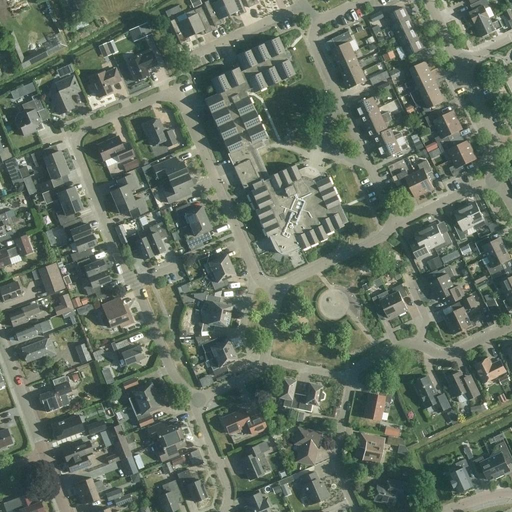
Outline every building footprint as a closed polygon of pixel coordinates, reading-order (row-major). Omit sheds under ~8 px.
[(27,11),(20,0),(10,0),(4,4),(13,19),(27,11)] [(193,8),(201,5),(199,0),(189,0),(193,8)] [(228,16),(220,0),(219,0),(212,4),(210,0),(209,0),(203,3),(214,27),(224,23),(222,19),(228,16)] [(220,0),(228,16),(234,13),(236,17),(246,13),(239,0),(220,0)] [(244,0),(248,8),(258,4),(256,0),(244,0)] [(487,0),(482,0),(470,6),(473,11),(469,13),(475,25),(490,18),(485,9),(491,7),(487,0)] [(187,18),(194,35),(200,32),(202,36),(212,31),(201,7),(194,10),(196,14),(187,18)] [(392,26),(409,18),(404,8),(387,16),(392,26)] [(373,23),(384,18),(382,12),(370,17),(373,23)] [(194,35),(187,18),(178,22),(176,19),(170,22),(180,46),(190,41),(188,37),(194,35)] [(397,36),(414,29),(409,18),(392,26),(397,36)] [(475,25),(481,38),(503,28),(499,20),(492,24),(490,18),(475,25)] [(414,29),(397,36),(402,47),(419,39),(414,29)] [(46,30),(41,31),(44,44),(57,41),(56,35),(48,37),(46,30)] [(335,61),(354,52),(349,43),(353,41),(349,32),(332,39),(336,48),(331,50),(335,61)] [(364,39),(367,46),(373,43),(369,36),(364,39)] [(227,154),(228,155),(243,189),(251,185),(254,190),(247,193),(267,238),(276,233),(279,239),(291,243),(296,241),(301,250),(327,238),(325,234),(343,226),(342,225),(348,222),(327,178),(316,183),(313,176),(306,174),(300,177),(294,165),(268,177),(256,150),(264,146),(261,140),(266,137),(246,92),(252,89),(253,93),(294,75),(288,61),(290,60),(291,57),(288,52),(286,51),(284,52),(277,37),(237,56),(239,61),(233,64),(232,66),(234,70),(210,80),(216,94),(204,100),(229,154),(227,154)] [(419,39),(402,47),(407,57),(424,49),(419,39)] [(104,42),(95,45),(100,57),(108,53),(104,42)] [(146,70),(157,65),(152,51),(140,56),(126,62),(135,82),(149,76),(146,70)] [(395,57),(392,51),(382,55),(385,62),(395,57)] [(340,70),(358,62),(354,52),(335,61),(340,70)] [(344,80),(362,71),(358,62),(340,70),(344,80)] [(405,79),(407,83),(430,72),(425,62),(410,69),(412,75),(405,79)] [(57,68),(60,75),(69,71),(66,64),(57,68)] [(392,80),(405,74),(401,67),(389,73),(392,80)] [(110,86),(120,81),(115,69),(104,74),(104,72),(90,78),(99,98),(112,92),(110,86)] [(362,71),(344,80),(349,90),(367,81),(362,71)] [(407,88),(409,87),(416,84),(419,89),(435,82),(430,72),(407,83),(405,84),(407,88)] [(68,96),(80,91),(73,76),(55,84),(58,92),(50,96),(59,115),(74,109),(68,96)] [(388,82),(377,87),(380,94),(391,89),(388,82)] [(416,103),(440,91),(435,82),(419,89),(422,95),(414,99),(416,103)] [(425,111),(427,114),(431,112),(430,109),(445,102),(440,91),(416,103),(415,103),(417,108),(422,106),(425,111)] [(35,113),(43,110),(37,95),(31,97),(36,109),(26,113),(25,111),(17,114),(14,122),(17,130),(20,129),(23,137),(42,129),(35,113)] [(361,117),(378,109),(373,98),(356,105),(361,117)] [(404,114),(412,111),(409,105),(402,108),(404,114)] [(378,109),(361,117),(364,123),(362,124),(364,129),(390,116),(388,112),(381,115),(378,109)] [(437,112),(425,118),(429,127),(436,124),(438,130),(458,120),(454,111),(439,118),(437,112)] [(368,132),(371,139),(373,138),(391,130),(390,129),(388,130),(385,124),(392,121),(390,116),(364,129),(366,133),(368,132)] [(167,147),(176,143),(171,130),(164,133),(158,120),(143,126),(152,146),(164,141),(167,147)] [(439,148),(451,142),(448,137),(463,130),(458,120),(438,130),(441,136),(435,139),(439,148)] [(401,133),(394,136),(391,130),(373,138),(376,144),(374,145),(376,149),(378,148),(396,140),(395,140),(403,137),(401,133)] [(119,162),(134,156),(128,143),(122,146),(118,137),(96,146),(103,161),(105,160),(106,161),(110,159),(109,158),(116,155),(119,162)] [(401,152),(396,140),(378,148),(384,159),(401,152)] [(453,159),(472,150),(468,141),(454,147),(451,142),(439,148),(442,153),(447,151),(448,151),(449,151),(453,159)] [(428,153),(439,148),(436,142),(425,147),(428,153)] [(44,170),(64,163),(59,151),(50,155),(47,148),(30,155),(35,167),(42,165),(44,170)] [(463,166),(477,159),(472,150),(453,159),(456,165),(449,168),(454,177),(465,172),(463,166)] [(440,155),(429,160),(432,168),(443,163),(440,155)] [(169,182),(187,174),(182,162),(178,164),(175,158),(153,167),(158,179),(166,175),(169,182)] [(415,174),(424,194),(434,189),(427,175),(432,172),(427,161),(418,165),(421,171),(415,174)] [(64,163),(44,170),(46,176),(38,179),(42,191),(59,185),(56,178),(68,174),(64,163)] [(415,198),(424,194),(415,174),(409,177),(406,171),(397,175),(403,187),(408,184),(415,198)] [(187,174),(169,182),(172,188),(163,192),(168,204),(191,194),(188,188),(192,186),(187,174)] [(115,203),(131,196),(129,191),(137,188),(131,175),(116,181),(120,188),(110,192),(115,203)] [(61,205),(78,199),(73,187),(64,191),(62,186),(41,194),(43,199),(49,197),(51,203),(59,199),(61,205)] [(131,196),(115,203),(120,214),(129,210),(132,218),(147,211),(142,198),(134,202),(131,196)] [(78,199),(61,205),(64,210),(55,214),(60,226),(73,221),(71,214),(82,210),(78,199)] [(464,207),(473,225),(479,222),(483,226),(486,225),(487,227),(493,224),(486,211),(481,213),(476,203),(471,205),(471,204),(464,207)] [(189,225),(206,218),(201,207),(189,212),(186,204),(175,209),(178,217),(185,214),(189,225)] [(473,225),(464,207),(458,210),(458,211),(454,213),(459,224),(454,226),(461,241),(466,238),(465,235),(468,234),(467,228),(473,225)] [(206,218),(189,225),(192,232),(183,236),(189,248),(202,242),(199,235),(211,230),(206,218)] [(6,233),(3,227),(9,225),(7,219),(6,219),(0,221),(0,240),(1,243),(14,238),(12,231),(6,233)] [(74,241),(92,234),(88,224),(77,228),(74,221),(62,226),(67,238),(65,240),(67,244),(74,242),(74,241)] [(146,237),(154,256),(164,251),(159,240),(167,237),(161,222),(149,228),(152,235),(146,237)] [(425,228),(434,247),(440,244),(444,248),(452,244),(447,232),(441,235),(436,224),(432,226),(431,225),(425,228)] [(434,247),(425,228),(418,231),(419,232),(414,235),(420,245),(414,248),(420,259),(428,255),(427,250),(434,247)] [(154,256),(146,237),(140,240),(137,233),(126,238),(124,238),(126,242),(130,253),(139,249),(143,260),(154,256)] [(83,250),(96,245),(92,234),(74,241),(74,242),(78,252),(70,255),(73,262),(86,257),(83,250)] [(0,251),(0,268),(11,264),(11,262),(9,258),(19,255),(20,257),(32,252),(26,235),(14,240),(16,247),(13,248),(6,251),(6,249),(0,251)] [(488,257),(505,249),(500,238),(491,243),(488,237),(475,244),(480,254),(485,252),(488,257)] [(463,256),(471,251),(468,245),(460,249),(463,256)] [(505,249),(488,257),(490,263),(485,265),(491,276),(504,269),(501,264),(510,260),(505,249)] [(212,273),(231,265),(226,255),(214,260),(212,255),(197,261),(199,267),(208,263),(212,273)] [(187,267),(195,264),(192,258),(185,262),(187,267)] [(88,277),(106,270),(102,260),(91,264),(89,259),(77,263),(81,274),(86,272),(88,277)] [(63,266),(59,268),(60,270),(74,264),(73,262),(63,266)] [(204,277),(210,281),(214,291),(225,286),(223,280),(235,275),(231,265),(212,273),(204,277)] [(433,293),(452,283),(449,278),(454,276),(449,266),(438,272),(441,277),(429,283),(430,284),(429,285),(433,293)] [(464,276),(469,274),(467,268),(461,271),(464,276)] [(397,280),(402,278),(398,269),(393,272),(397,280)] [(106,270),(88,277),(90,283),(84,287),(87,296),(101,291),(99,285),(110,281),(106,270)] [(477,284),(487,279),(487,280),(489,278),(489,277),(487,278),(484,273),(473,278),(477,284)] [(505,293),(511,290),(511,276),(509,279),(506,273),(493,280),(498,290),(503,288),(505,293)] [(66,286),(71,283),(68,275),(62,278),(66,286)] [(0,288),(0,291),(4,303),(22,296),(19,288),(24,286),(22,280),(17,282),(17,283),(0,288)] [(365,292),(371,289),(369,283),(362,286),(365,292)] [(452,283),(433,293),(436,300),(438,300),(439,301),(445,298),(448,305),(465,298),(459,286),(454,288),(452,283)] [(390,296),(399,315),(406,312),(406,310),(407,310),(402,298),(407,296),(402,284),(392,289),(394,294),(390,296)] [(511,290),(505,293),(508,299),(503,301),(508,312),(511,310),(511,290)] [(388,319),(389,319),(390,318),(391,319),(399,315),(390,296),(388,291),(372,299),(378,310),(383,307),(388,319)] [(61,305),(54,308),(57,316),(72,310),(66,295),(59,298),(61,305)] [(205,301),(200,311),(229,317),(232,306),(219,304),(220,298),(206,295),(205,301)] [(449,326),(468,317),(465,311),(477,306),(473,296),(452,306),(454,312),(444,316),(449,326)] [(74,309),(81,306),(78,297),(71,300),(74,309)] [(120,327),(133,322),(127,309),(124,310),(119,298),(101,306),(106,316),(103,316),(102,318),(102,321),(103,325),(105,326),(108,327),(110,326),(111,328),(119,324),(120,327)] [(486,303),(490,312),(496,309),(492,300),(486,303)] [(9,315),(13,327),(26,322),(25,318),(39,312),(36,303),(21,309),(21,310),(9,315)] [(489,327),(495,324),(486,308),(481,310),(489,327)] [(490,312),(494,320),(500,316),(496,309),(490,312)] [(229,317),(200,311),(202,323),(200,333),(213,332),(214,325),(227,328),(229,317)] [(474,320),(470,322),(468,317),(449,326),(453,335),(472,326),(472,328),(477,326),(474,320)] [(42,333),(41,330),(46,329),(43,322),(39,324),(15,333),(19,342),(37,335),(42,333)] [(198,346),(201,345),(210,341),(208,336),(194,337),(198,346)] [(21,349),(26,362),(42,357),(43,360),(56,355),(49,337),(32,343),(33,345),(21,349)] [(126,339),(114,344),(119,356),(122,355),(126,365),(134,362),(138,363),(140,359),(144,358),(139,346),(134,348),(129,346),(126,339)] [(210,341),(201,345),(205,353),(206,361),(205,362),(219,356),(233,350),(228,340),(216,345),(214,340),(210,341)] [(237,360),(233,350),(219,356),(205,362),(210,360),(212,366),(210,367),(215,376),(227,371),(225,365),(237,360)] [(491,365),(488,359),(475,365),(484,383),(497,377),(497,376),(506,372),(500,361),(491,365)] [(80,381),(94,378),(92,365),(84,366),(85,373),(79,374),(80,381)] [(461,372),(447,379),(456,397),(459,403),(462,404),(479,395),(470,376),(464,379),(461,372)] [(65,394),(71,391),(68,383),(69,382),(67,376),(65,377),(65,376),(52,380),(54,387),(54,390),(40,395),(40,397),(39,398),(41,403),(43,403),(43,405),(44,405),(47,412),(61,407),(68,404),(65,394)] [(438,397),(428,377),(414,383),(426,408),(434,405),(438,413),(450,407),(444,395),(438,397)] [(131,405),(133,405),(155,395),(151,384),(137,389),(136,385),(137,384),(135,378),(122,384),(125,390),(129,388),(131,393),(132,392),(134,396),(128,399),(131,405)] [(296,409),(298,395),(293,394),(295,381),(282,378),(281,384),(277,385),(276,390),(279,392),(278,398),(285,399),(283,406),(296,409)] [(323,399),(324,395),(321,392),(322,386),(309,384),(306,397),(300,395),(298,409),(310,412),(312,405),(318,406),(319,400),(323,399)] [(392,391),(379,388),(377,396),(368,394),(364,417),(380,421),(384,402),(390,403),(392,391)] [(155,395),(133,405),(137,414),(135,415),(138,421),(137,421),(140,427),(153,422),(150,416),(149,417),(147,412),(160,407),(155,395)] [(251,435),(266,429),(260,415),(248,420),(244,410),(222,419),(229,434),(248,426),(251,435)] [(83,431),(78,416),(52,425),(54,432),(54,434),(53,435),(55,439),(56,440),(57,441),(81,432),(83,431)] [(155,445),(181,434),(176,423),(167,427),(164,421),(148,428),(152,439),(153,439),(155,445)] [(90,435),(105,429),(103,422),(87,428),(90,435)] [(113,445),(125,440),(119,425),(108,429),(113,445)] [(0,447),(12,443),(7,429),(0,431),(0,447)] [(317,448),(321,434),(300,430),(297,444),(300,445),(297,461),(313,464),(316,448),(317,448)] [(176,449),(185,445),(181,434),(155,445),(157,450),(157,451),(161,462),(178,455),(176,449)] [(379,464),(384,439),(361,434),(358,447),(364,449),(362,460),(379,464)] [(400,447),(398,438),(388,436),(387,441),(386,444),(400,447)] [(125,440),(113,445),(117,454),(119,460),(120,460),(131,456),(125,440)] [(490,456),(491,458),(500,477),(505,475),(504,474),(510,471),(506,463),(511,460),(511,458),(504,442),(496,445),(499,452),(490,456)] [(66,463),(91,453),(89,448),(84,450),(81,444),(62,451),(66,463)] [(255,456),(261,453),(257,445),(245,450),(248,456),(239,460),(244,469),(245,469),(250,480),(263,474),(255,456)] [(91,453),(66,463),(70,473),(89,466),(87,460),(93,458),(91,453)] [(108,464),(119,460),(117,454),(106,458),(108,464)] [(138,473),(131,456),(120,460),(127,477),(138,473)] [(482,457),(473,461),(478,472),(483,470),(489,481),(494,478),(495,479),(500,477),(491,458),(485,461),(482,457)] [(138,470),(144,467),(141,461),(136,463),(138,470)] [(165,474),(172,472),(169,462),(161,465),(165,474)] [(464,468),(450,475),(458,493),(473,486),(464,468)] [(310,505),(328,497),(322,483),(319,484),(314,472),(301,478),(304,484),(302,485),(310,505)] [(194,502),(206,497),(199,480),(193,483),(190,474),(178,479),(183,491),(189,488),(194,502)] [(289,482),(287,477),(278,482),(280,486),(283,491),(288,489),(285,484),(289,482)] [(78,494),(102,485),(101,481),(93,484),(91,478),(74,484),(78,494)] [(172,495),(179,492),(175,480),(161,486),(165,494),(159,497),(164,511),(170,511),(178,509),(172,495)] [(403,498),(405,483),(387,480),(386,487),(377,485),(373,501),(393,505),(395,496),(403,498)] [(102,485),(78,494),(82,505),(99,499),(96,493),(104,490),(102,485)] [(272,489),(274,495),(281,492),(279,486),(272,489)] [(113,500),(129,494),(126,487),(105,494),(108,502),(113,500)] [(246,511),(270,511),(268,507),(270,507),(267,498),(262,500),(259,493),(246,499),(250,509),(246,511)] [(19,510),(19,511),(44,511),(41,502),(33,505),(29,494),(3,503),(6,511),(7,511),(16,509),(19,510)] [(132,501),(129,494),(113,500),(116,507),(132,501)]
